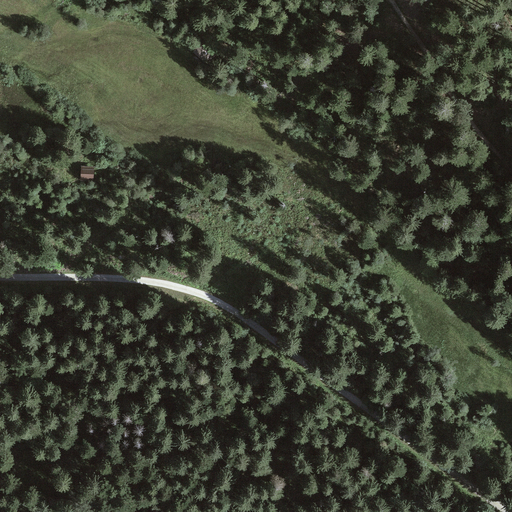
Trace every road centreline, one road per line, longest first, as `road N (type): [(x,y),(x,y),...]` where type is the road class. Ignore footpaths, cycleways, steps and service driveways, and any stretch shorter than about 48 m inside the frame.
road 1 (unclassified): [(511,511),(219,302),(157,281),(0,277)]
road 2 (track): [(511,162),(397,0)]
